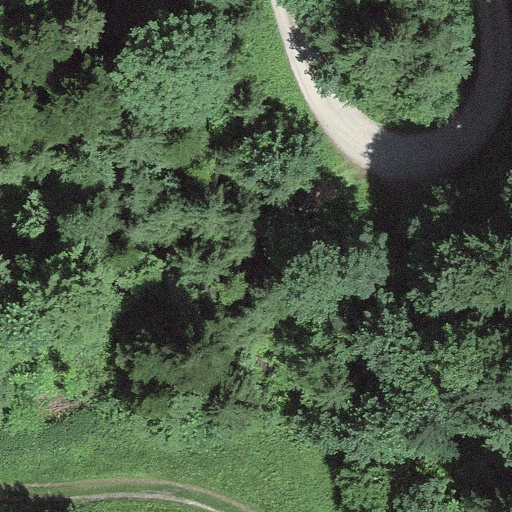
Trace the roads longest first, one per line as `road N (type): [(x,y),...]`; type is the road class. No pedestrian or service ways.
road 1 (track): [(485,0),(496,47),(487,111),(460,148),(419,162),(375,155),(333,119),(289,0)]
road 2 (track): [(419,162),(485,511)]
road 3 (track): [(229,511),(212,498),(0,473)]
